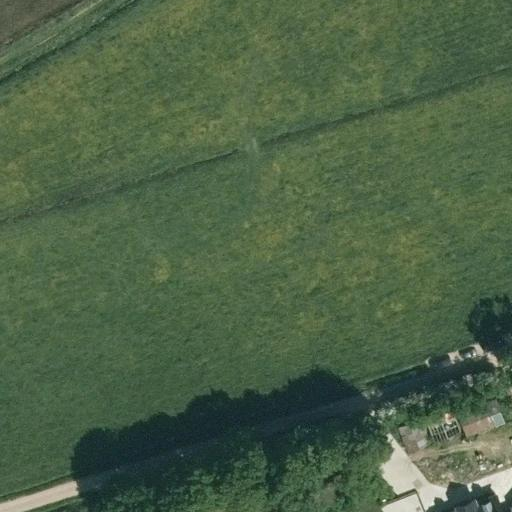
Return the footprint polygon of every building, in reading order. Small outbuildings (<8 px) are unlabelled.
[(457,412),(466,435),(505,421),(495,398),(457,412)] [(451,408),(424,418),(432,441),(459,432),(451,408)] [(407,452),(430,443),(420,418),(397,426),(407,452)] [(476,480),(501,472),(493,447),(468,454),(476,480)] [(495,497),(467,508),(468,511),(501,511),(496,496),(494,497),(495,497)]
